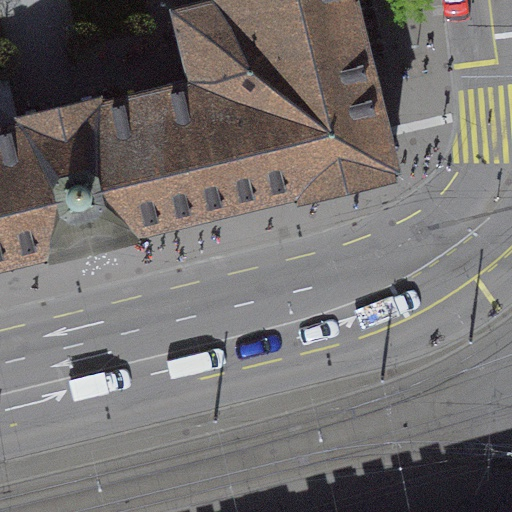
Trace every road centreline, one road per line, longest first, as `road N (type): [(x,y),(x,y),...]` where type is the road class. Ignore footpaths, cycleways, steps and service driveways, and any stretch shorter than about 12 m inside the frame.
road 1 (primary): [(511,187),(464,242),(388,289),(326,314),(0,394)]
road 2 (residential): [(169,511),(348,468),(511,488)]
